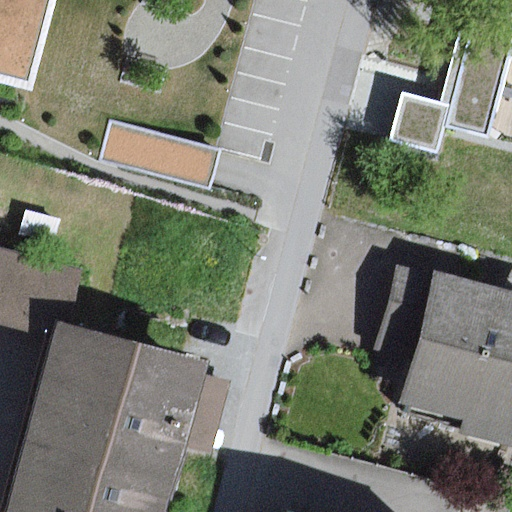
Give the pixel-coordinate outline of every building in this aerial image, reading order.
[(54,0),(0,0),(0,80),(31,88),(54,0)] [(511,17),(465,5),(439,104),(402,94),(389,143),(436,155),(443,127),(491,139),(511,60),(511,17)] [(220,149),(109,122),(99,164),(210,191),(220,149)] [(86,273),(0,251),(0,325),(49,339),(54,322),(72,327),(86,273)] [(511,290),(425,268),(424,272),(389,263),(367,348),(403,357),(391,401),(453,417),(449,430),(511,446),(511,290)] [(23,440),(173,478),(181,448),(200,374),(203,360),(72,327),(54,322),(49,339),(23,440)] [(225,380),(200,374),(181,448),(206,455),(225,380)] [(164,511),(173,478),(23,440),(16,469),(4,511),(164,511)]
